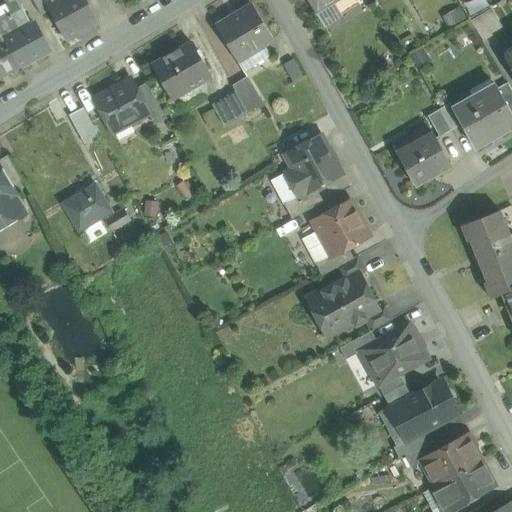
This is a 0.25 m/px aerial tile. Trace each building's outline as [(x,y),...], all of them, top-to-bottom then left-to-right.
[(35,0),(34,1),(42,16),(50,11),(66,41),(98,23),(85,0),(35,0)] [(308,0),(316,12),(334,0),(308,0)] [(336,0),(334,0),(316,12),(323,23),(343,10),(336,0)] [(272,38),(252,4),(216,26),(236,59),(263,44),(272,38)] [(22,8),(0,19),(0,34),(17,67),(49,50),(36,24),(32,26),(22,8)] [(491,9),(471,21),(483,41),(503,29),(491,9)] [(0,76),(17,67),(0,34),(0,76)] [(192,43),(152,66),(171,98),(211,75),(192,43)] [(263,44),(236,59),(242,70),(269,54),(263,44)] [(292,57),(282,63),(291,80),(301,75),(292,57)] [(262,100),(246,74),(232,83),(235,89),(246,110),(262,100)] [(131,79),(96,98),(99,104),(97,108),(101,115),(105,115),(113,131),(148,112),(149,112),(136,88),(131,79)] [(165,114),(147,82),(136,88),(149,112),(148,112),(152,121),(165,114)] [(511,91),(507,83),(497,89),(511,113),(511,112),(511,91)] [(235,89),(212,104),(224,124),(246,110),(235,89)] [(511,115),(511,113),(497,89),(476,101),(473,97),(453,108),(476,148),(490,140),(488,136),(511,122),(511,115)] [(449,102),(438,108),(439,109),(451,131),(462,125),(449,102)] [(100,137),(85,108),(70,116),(85,145),(100,137)] [(451,131),(439,109),(428,116),(440,137),(451,131)] [(433,133),(411,146),(413,150),(400,158),(416,187),(452,166),(433,133)] [(322,135),(285,155),(293,169),(285,173),(298,196),(299,198),(316,188),(342,174),(335,161),(336,160),(337,160),(330,147),(329,147),(328,148),(322,135)] [(22,180),(8,155),(0,159),(0,167),(11,187),(22,180)] [(0,212),(4,218),(12,220),(20,215),(22,207),(19,200),(11,187),(0,167),(0,212)] [(285,173),(271,181),(284,204),(298,196),(285,173)] [(96,186),(65,204),(81,231),(112,212),(96,186)] [(316,188),(299,198),(298,196),(284,204),(292,219),(323,202),(316,188)] [(348,202),(311,222),(316,232),(330,256),(330,257),(348,248),(367,237),(368,235),(362,223),(363,223),(363,221),(358,211),(356,211),(355,211),(351,203),(348,202)] [(126,210),(107,222),(114,232),(132,220),(126,210)] [(478,261),(511,248),(511,240),(500,210),(461,226),(461,227),(464,226),(469,239),(467,240),(467,241),(470,240),(478,261)] [(4,218),(0,212),(0,226),(12,220),(4,218)] [(330,256),(316,232),(303,239),(316,264),(330,256)] [(330,256),(316,264),(322,276),(337,268),(354,259),(348,248),(330,257),(330,256)] [(511,248),(478,261),(486,282),(484,283),(484,284),(487,283),(492,296),(489,297),(490,298),(503,293),(511,289),(511,248)] [(354,259),(337,268),(343,278),(355,272),(357,275),(366,270),(358,256),(354,259)] [(343,278),(306,298),(318,319),(323,316),(333,334),(350,324),(355,326),(365,320),(380,312),(378,309),(368,290),(365,291),(357,275),(355,272),(343,278)] [(380,312),(365,320),(371,331),(392,320),(385,306),(378,309),(380,312)] [(323,316),(318,319),(327,337),(333,334),(323,316)] [(377,342),(359,351),(360,352),(378,385),(399,374),(426,360),(427,357),(410,326),(408,325),(377,342)] [(371,331),(340,348),(346,360),(360,352),(359,351),(377,342),(371,331)] [(399,374),(378,385),(384,396),(405,384),(399,374)] [(411,396),(390,407),(407,440),(408,441),(425,432),(458,414),(440,380),(431,385),(430,384),(415,393),(416,394),(411,396)] [(405,384),(384,396),(390,407),(411,396),(405,384)] [(407,440),(390,407),(375,416),(393,447),(407,440)] [(425,432),(408,441),(407,440),(393,447),(399,459),(431,442),(425,432)] [(439,452),(422,461),(422,462),(435,485),(481,461),(473,447),(474,444),(471,438),(464,436),(458,439),(457,442),(439,452)] [(431,442),(399,459),(400,459),(405,457),(411,468),(422,462),(422,461),(439,452),(433,441),(431,442)] [(435,485),(431,488),(443,511),(444,511),(468,500),(470,501),(476,497),(477,495),(494,485),(481,461),(435,485)] [(511,511),(511,503),(495,511),(511,511)]
